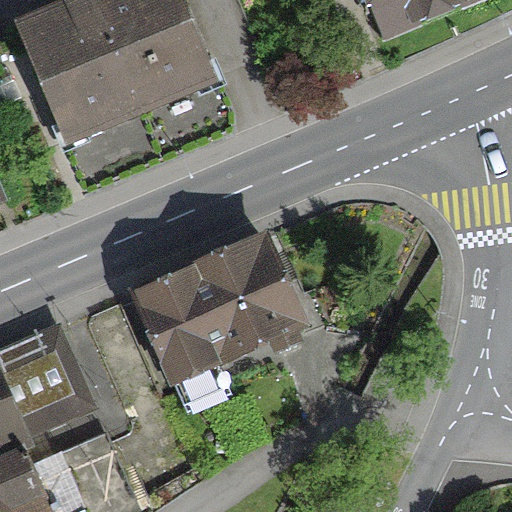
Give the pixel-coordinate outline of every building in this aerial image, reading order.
[(181,0),(81,0),(23,23),(70,138),(214,80),(181,0)] [(373,0),(386,32),(467,0),(373,0)] [(268,239),(140,295),(177,379),(305,323),(268,239)] [(0,447),(14,441),(90,407),(55,329),(0,354),(0,447)] [(45,511),(14,441),(0,447),(0,511),(45,511)]
